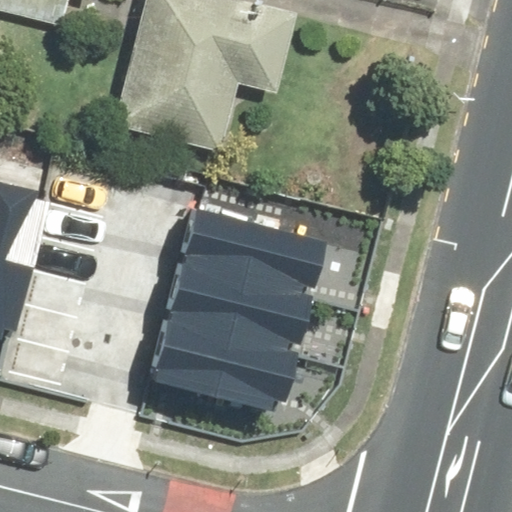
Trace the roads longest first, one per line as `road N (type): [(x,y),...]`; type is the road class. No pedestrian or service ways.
road 1 (secondary): [(511,272),(443,511)]
road 2 (residential): [(117,511),(0,482)]
